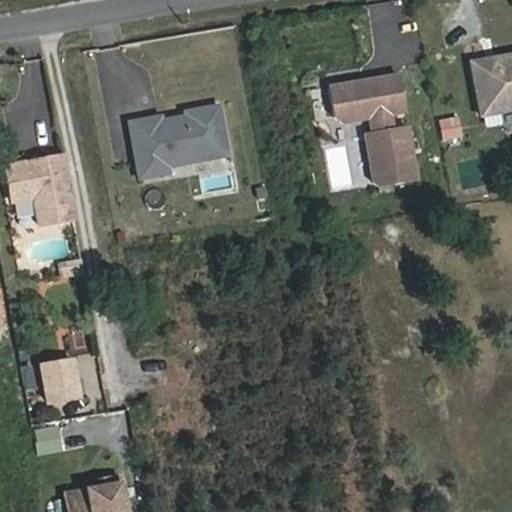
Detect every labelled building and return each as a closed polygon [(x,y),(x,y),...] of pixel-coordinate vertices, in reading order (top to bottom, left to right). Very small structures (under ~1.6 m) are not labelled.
[(487,58),(470,61),(481,115),(500,111),(507,102),(511,100),(511,53),(495,57),(496,65),(488,66),(487,58)] [(496,65),(495,57),(487,58),(488,66),(496,65)] [(404,111),(398,74),(376,78),(377,85),(364,87),(363,80),(328,86),(334,116),(342,122),(369,118),(371,132),(364,133),(373,181),(378,185),(416,179),(407,126),(392,128),(389,114),(404,111)] [(376,78),(363,80),(364,87),(377,85),(376,78)] [(511,100),(507,102),(500,111),(511,108),(511,100)] [(146,119),(128,122),(139,179),(168,173),(166,160),(192,155),(193,161),(228,155),(219,106),(185,112),(185,116),(147,123),(146,119)] [(439,120),(443,138),(462,134),(458,116),(439,120)] [(73,220),(61,157),(5,168),(11,202),(33,198),(38,226),(73,220)] [(32,363),(41,406),(78,398),(69,355),(32,363)] [(124,511),(119,477),(96,481),(97,489),(86,491),(63,495),(66,511),(124,511)] [(97,489),(96,481),(84,484),(86,491),(97,489)]
